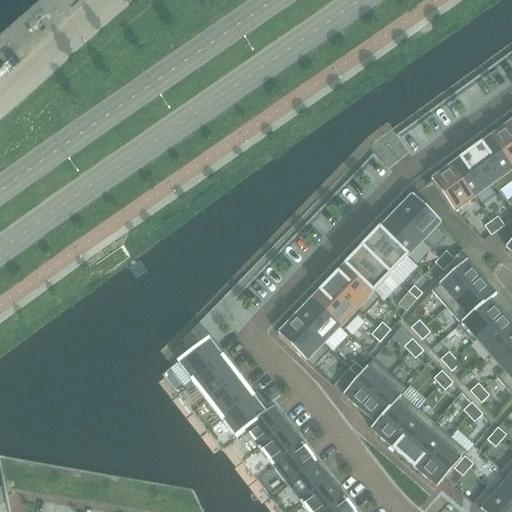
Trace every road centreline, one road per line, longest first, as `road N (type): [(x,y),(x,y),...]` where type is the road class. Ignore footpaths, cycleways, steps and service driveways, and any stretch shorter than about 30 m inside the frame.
road 1 (residential): [(409,511),(252,334),(403,174),(511,97)]
road 2 (primary): [(0,250),(358,0)]
road 3 (primary): [(272,0),(0,193)]
road 4 (unclassified): [(0,101),(109,0)]
